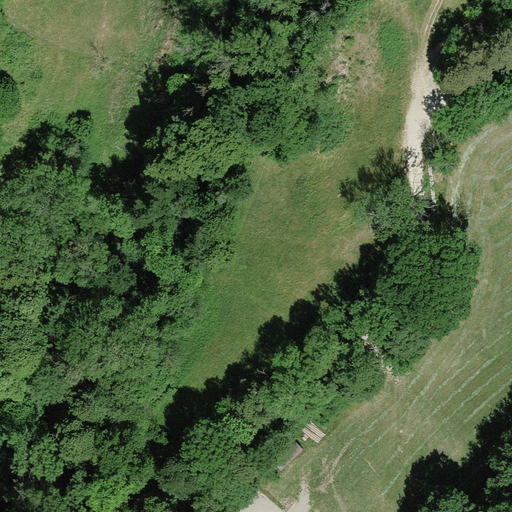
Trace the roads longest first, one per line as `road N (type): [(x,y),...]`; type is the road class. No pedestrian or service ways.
road 1 (track): [(176,511),(209,465),(380,323),(413,263),(422,209),(413,140)]
road 2 (track): [(0,491),(11,484),(31,434),(54,319)]
road 3 (track): [(413,140),(428,75),(504,0)]
road 4 (track): [(413,140),(511,60)]
